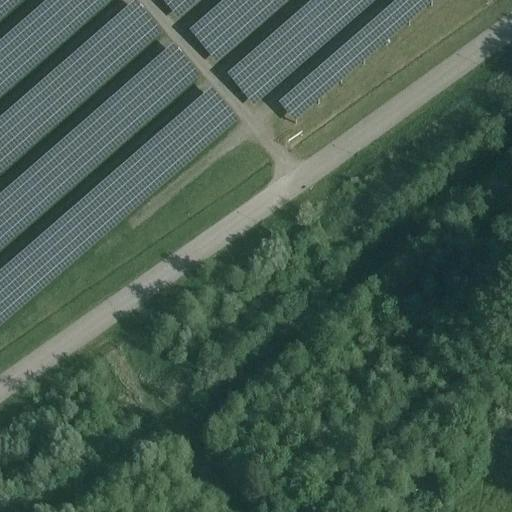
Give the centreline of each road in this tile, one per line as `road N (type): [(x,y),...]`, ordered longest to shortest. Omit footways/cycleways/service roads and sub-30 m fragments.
road 1 (track): [(511,144),(205,407),(164,423),(47,511)]
road 2 (track): [(164,423),(88,324)]
